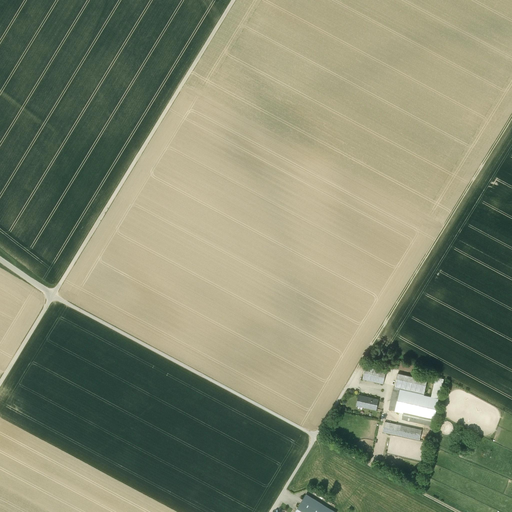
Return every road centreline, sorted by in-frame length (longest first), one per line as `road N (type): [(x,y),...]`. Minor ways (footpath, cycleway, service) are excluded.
road 1 (track): [(0,382),(235,0)]
road 2 (unclassified): [(0,260),(316,436)]
road 3 (track): [(357,368),(511,117)]
road 4 (track): [(457,511),(316,436)]
